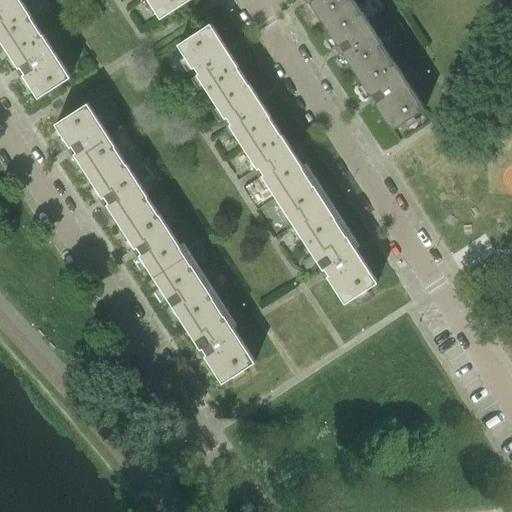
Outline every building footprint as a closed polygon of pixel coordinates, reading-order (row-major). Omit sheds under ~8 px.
[(20,0),(0,0),(0,38),(4,44),(36,24),(20,0)] [(148,0),(160,18),(187,0),(148,0)] [(354,0),(306,0),(309,3),(310,2),(323,23),(356,2),(354,0)] [(356,2),(323,23),(336,43),(336,45),(337,46),(341,53),(342,52),(356,74),(389,53),(356,2)] [(178,44),(211,96),(244,75),(230,54),(231,53),(229,52),(225,47),(225,45),(224,45),(210,23),(178,44)] [(36,24),(4,44),(18,66),(17,67),(23,76),(24,75),(38,97),(70,76),(36,24)] [(389,53),(356,74),(369,94),(368,95),(373,102),(374,104),(375,103),(392,129),(425,108),(389,53)] [(257,96),(244,75),(211,96),(244,146),(276,125),(263,104),(262,102),(262,103),(258,97),(258,96),(258,95),(257,96)] [(101,83),(93,88),(97,94),(105,89),(101,83)] [(74,155),(75,154),(88,174),(120,153),(87,102),(55,123),(69,146),(68,146),(73,154),(74,155)] [(289,146),(276,125),(244,146),(276,197),(309,176),(295,155),(296,154),(295,153),(294,153),(290,147),(291,147),(290,145),(289,146)] [(120,153),(88,174),(102,196),(101,197),(107,205),(108,205),(121,225),(153,204),(120,153)] [(377,282),(359,254),(309,176),(276,197),(322,268),(320,270),(325,277),(328,276),(345,303),(377,282)] [(153,204),(121,225),(153,275),(186,254),(153,204)] [(204,248),(196,254),(200,261),(208,255),(204,248)] [(255,361),(232,326),(186,254),(153,275),(200,348),(198,349),(203,357),(205,355),(222,382),(255,361)]
